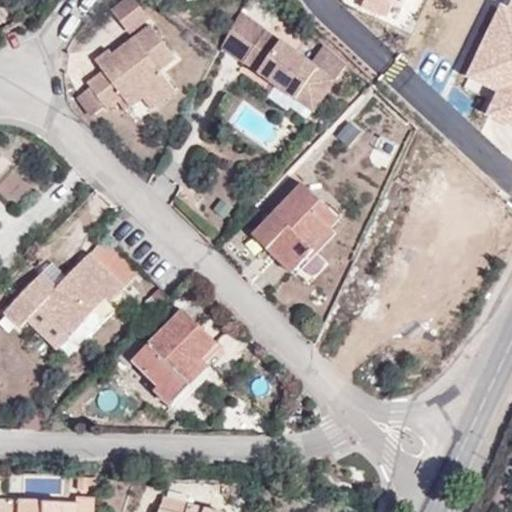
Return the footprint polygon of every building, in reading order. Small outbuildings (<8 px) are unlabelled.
[(397,0),(362,0),(360,6),(390,18),(397,0)] [(511,0),(508,0),(505,7),(499,4),(463,77),(498,94),(487,117),(511,128),(511,0)] [(240,12),(222,46),(246,63),(268,32),(240,12)] [(125,111),(142,99),(166,81),(160,72),(176,59),(151,26),(134,39),(137,43),(121,54),(119,50),(112,55),(110,52),(96,62),(104,72),(88,84),(91,88),(104,106),(107,110),(118,102),(125,111)] [(321,101),(335,81),(313,65),(268,32),(246,63),(296,99),(303,89),(321,101)] [(134,39),(119,50),(121,54),(137,43),(134,39)] [(345,67),(325,48),(313,65),(335,81),(345,67)] [(151,111),(175,93),(166,81),(142,99),(151,111)] [(79,97),(92,115),(104,106),(91,88),(79,97)] [(296,99),(313,112),(321,101),(303,89),(296,99)] [(268,247),(273,242),(298,266),(314,248),(313,247),(339,219),(302,183),(253,234),(268,247)] [(268,247),(292,272),(298,266),(273,242),(268,247)] [(66,281),(59,288),(43,274),(6,313),(22,328),(44,305),(75,334),(109,298),(113,303),(127,289),(91,254),(66,281)] [(66,281),(50,266),(43,274),(59,288),(66,281)] [(191,386),(184,378),(203,359),(217,344),(183,310),(149,344),(141,335),(119,357),(128,367),(135,362),(160,386),(157,390),(171,405),(191,386)] [(191,386),(210,366),(203,359),(184,378),(191,386)] [(62,422),(52,421),(52,431),(62,431),(62,422)] [(87,483),(94,483),(94,477),(78,477),(79,489),(87,489),(87,483)] [(76,502),(0,499),(0,511),(94,511),(95,495),(76,495),(76,502)] [(221,511),(165,497),(160,511),(221,511)]
